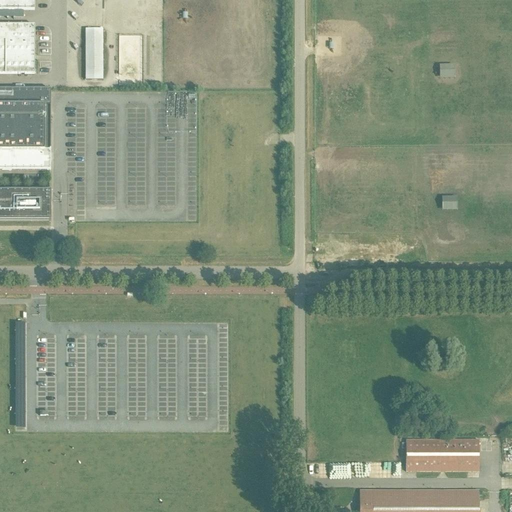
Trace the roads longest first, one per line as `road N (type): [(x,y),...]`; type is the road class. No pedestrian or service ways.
road 1 (unclassified): [(0,271),(299,271)]
road 2 (unclassified): [(299,271),(299,0)]
road 3 (unclassified): [(318,511),(297,492),(299,271)]
